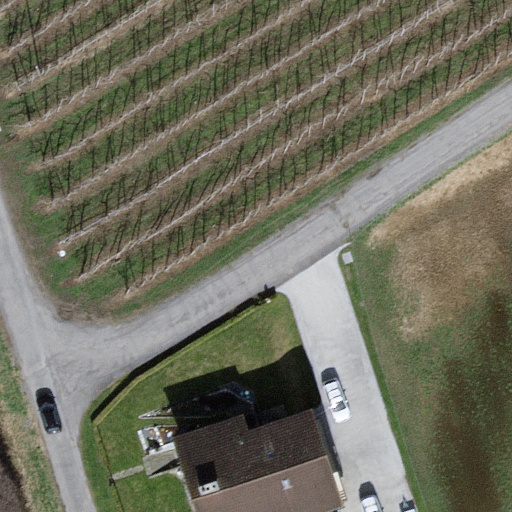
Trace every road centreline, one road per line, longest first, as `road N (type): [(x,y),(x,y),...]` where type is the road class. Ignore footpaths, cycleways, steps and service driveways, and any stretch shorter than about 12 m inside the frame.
road 1 (track): [(47,404),(202,322),(511,119)]
road 2 (track): [(0,253),(81,511)]
road 3 (unknown): [(311,250),(370,428)]
